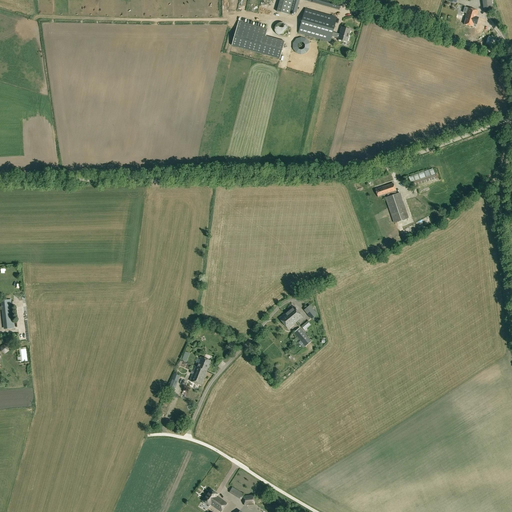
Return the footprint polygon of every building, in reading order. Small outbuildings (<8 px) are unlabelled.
[(294,8),(295,0),(284,0),(283,7),(279,6),(278,11),(292,14),(293,8),(294,8)] [(341,0),(336,0),(336,1),(332,0),(303,0),(339,10),(341,0)] [(466,18),(464,25),(472,27),(474,21),(475,21),(478,11),(468,8),(465,18),(466,18)] [(338,38),(338,40),(347,43),(351,30),(341,28),(339,35),(333,33),(337,18),(305,9),(298,34),(330,43),(332,36),(338,38)] [(238,22),(231,46),(279,59),(284,42),(265,36),(267,31),(238,22)] [(284,24),(282,23),(280,23),(278,24),(276,25),(275,26),(274,28),(274,30),(274,31),(275,33),(276,35),(278,36),(280,36),(282,36),(284,35),(285,34),(287,32),(287,31),(287,29),(287,27),(286,26),(284,24)] [(409,177),(412,186),(436,178),(433,169),(409,177)] [(388,197),(385,198),(394,223),(408,218),(399,193),(396,194),(395,191),(393,183),(375,190),(378,197),(387,194),(388,197)] [(423,186),(424,192),(433,190),(431,184),(423,186)] [(12,305),(2,307),(4,329),(14,328),(12,305)] [(310,305),(304,310),(312,320),(318,315),(310,305)] [(279,319),(288,329),(302,317),(294,307),(279,319)] [(301,327),(304,331),(311,325),(307,321),(301,327)] [(300,328),(294,333),(306,346),(311,341),(300,328)] [(195,366),(189,381),(201,386),(207,371),(210,361),(201,357),(197,367),(195,366)] [(167,412),(173,396),(180,376),(174,373),(167,393),(159,411),(165,414),(166,412),(167,412)] [(232,487),(229,493),(241,499),(244,494),(232,487)] [(212,488),(204,500),(211,504),(212,503),(222,510),(224,508),(223,506),(224,504),(226,505),(228,502),(215,493),(217,491),(212,488)] [(255,504),(253,495),(243,496),(244,505),(255,504)]
